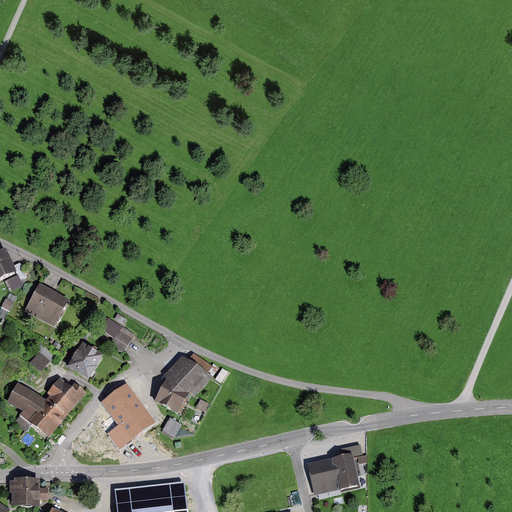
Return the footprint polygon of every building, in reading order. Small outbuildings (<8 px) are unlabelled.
[(0,287),(2,287),(1,285),(21,276),(12,254),(0,258),(0,287)] [(76,303),(47,286),(31,312),(60,329),(76,303)] [(12,294),(2,311),(9,315),(18,298),(12,294)] [(135,335),(109,318),(101,330),(114,338),(110,344),(124,353),(135,335)] [(113,359),(92,346),(77,369),(98,382),(113,359)] [(43,375),(55,359),(43,350),(31,366),(43,375)] [(218,379),(190,356),(168,383),(177,389),(167,401),(187,417),(218,379)] [(47,396),(49,397),(46,401),(18,385),(7,404),(24,413),(20,418),(49,441),(87,395),(68,380),(65,383),(61,379),(47,396)] [(165,420),(138,384),(112,404),(138,440),(165,420)] [(198,411),(205,414),(209,405),(202,402),(198,411)] [(187,427),(176,419),(169,431),(179,438),(187,427)] [(353,456),(307,467),(315,498),(339,492),(340,493),(361,488),(353,456)] [(14,481),(14,483),(10,483),(10,495),(12,495),(12,509),(40,509),(40,501),(48,502),(49,489),(40,489),(41,481),(14,481)] [(186,511),(183,484),(116,491),(118,511),(186,511)]
